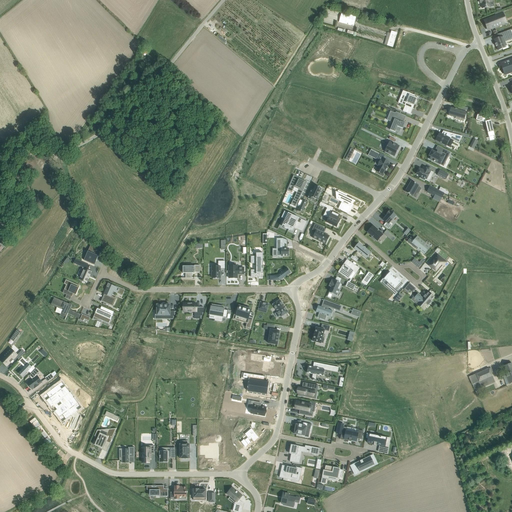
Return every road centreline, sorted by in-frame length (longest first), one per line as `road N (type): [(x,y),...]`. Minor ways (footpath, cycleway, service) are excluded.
road 1 (unclassified): [(0,150),(39,120),(60,154),(100,134),(224,0)]
road 2 (residential): [(0,375),(60,443),(113,473),(239,473)]
road 3 (residential): [(100,274),(143,290),(293,289)]
road 4 (residential): [(293,289),(298,324),(275,436)]
road 5 (residential): [(445,85),(381,196)]
